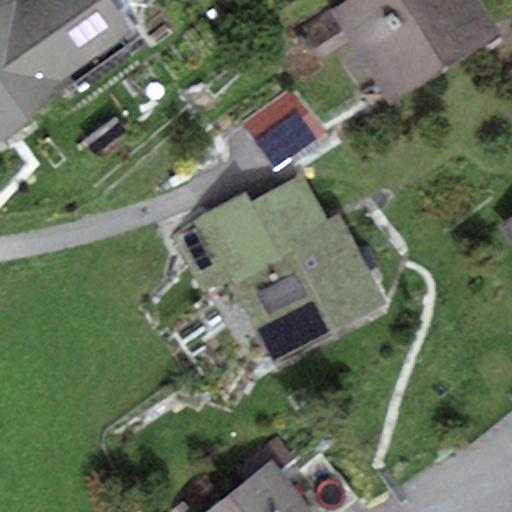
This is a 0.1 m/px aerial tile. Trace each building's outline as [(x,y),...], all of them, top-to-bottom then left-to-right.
[(14,0),(0,0),(0,146),(74,86),(67,76),(14,0)] [(131,33),(108,0),(14,0),(67,76),(131,33)] [(501,35),(479,0),(347,0),(329,12),(389,106),(501,35)] [(292,90),(243,124),(275,170),(324,135),(292,90)] [(244,191),(166,233),(200,298),(229,283),(272,364),(387,303),(340,214),(327,221),(302,174),(249,201),(244,191)] [(511,216),(499,226),(511,245),(511,216)] [(280,470),(293,460),(277,439),(237,469),(245,480),(273,460),(280,470)] [(320,454),(287,479),(312,511),(344,511),(357,503),(320,454)] [(203,511),(312,511),(287,479),(280,470),(273,460),(245,480),(203,511)]
